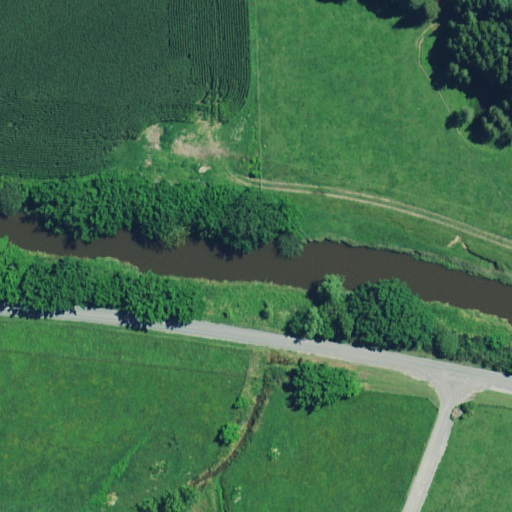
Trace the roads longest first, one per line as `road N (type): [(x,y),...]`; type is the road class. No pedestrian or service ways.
road 1 (unclassified): [(0,317),(76,316),(511,387)]
road 2 (unknown): [(442,376),(394,511)]
